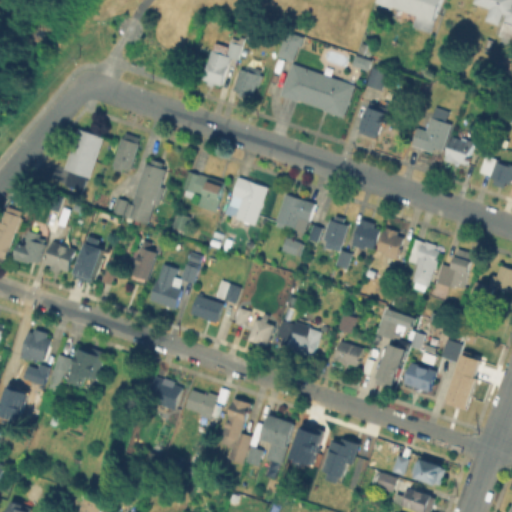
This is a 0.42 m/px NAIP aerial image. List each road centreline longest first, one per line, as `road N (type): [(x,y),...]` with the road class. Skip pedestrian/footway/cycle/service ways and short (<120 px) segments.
road 1 (residential): [(511,454),(0,286)]
road 2 (residential): [(511,226),(100,85)]
road 3 (residential): [(0,181),(86,82)]
road 4 (residential): [(469,511),(511,395)]
